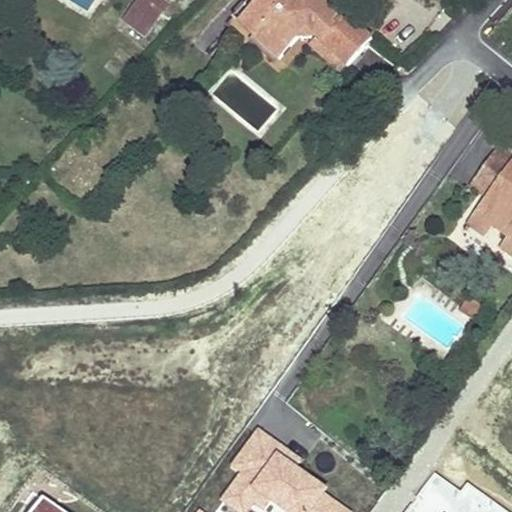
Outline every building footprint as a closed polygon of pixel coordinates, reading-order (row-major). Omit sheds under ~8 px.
[(143,35),(160,14),(142,0),(140,0),(125,21),(143,35)] [(252,7),(258,0),(249,0),(233,18),(238,23),(252,7)] [(258,0),(252,7),(268,22),(254,37),(279,60),(299,39),(302,42),(312,41),(314,38),(318,41),(347,68),(372,41),(355,25),(351,30),(334,14),(334,4),(329,4),(315,5),(309,0),(258,0)] [(268,22),(252,7),(238,23),(254,37),(268,22)] [(347,68),(318,41),(311,48),(341,75),(347,68)] [(470,185),(489,199),(511,166),(511,160),(496,149),(470,185)] [(511,166),(489,199),(478,214),(494,225),(509,236),(503,244),(511,250),(511,166)] [(494,225),(478,214),(467,229),(483,240),(494,225)] [(511,250),(503,244),(500,248),(511,256),(511,250)] [(210,511),(351,511),(354,508),(258,443),(210,511)]
